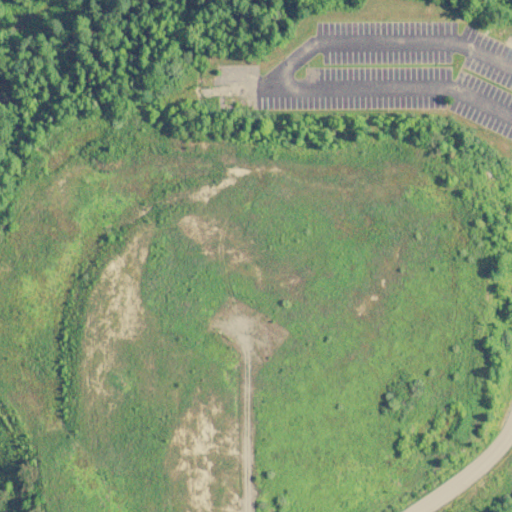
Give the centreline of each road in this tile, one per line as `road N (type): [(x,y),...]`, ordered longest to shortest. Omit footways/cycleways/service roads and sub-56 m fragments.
road 1 (track): [(246,511),(246,326)]
road 2 (residential): [(413,511),(477,471),(511,421)]
